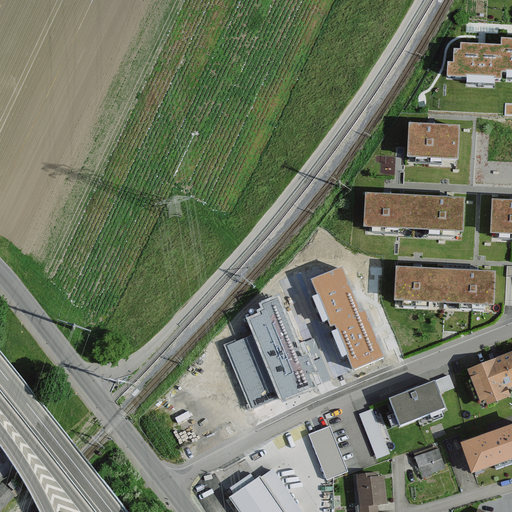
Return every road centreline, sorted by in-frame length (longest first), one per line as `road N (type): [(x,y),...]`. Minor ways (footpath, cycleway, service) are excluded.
road 1 (unclassified): [(96,394),(222,272),(280,203),(418,0)]
road 2 (residential): [(511,330),(326,402),(167,485)]
road 3 (trunk): [(110,511),(0,370)]
road 4 (unclassified): [(0,272),(96,394)]
road 5 (trunk): [(0,407),(84,511)]
